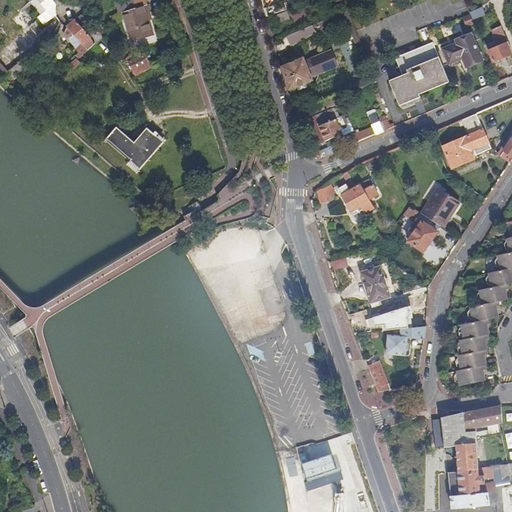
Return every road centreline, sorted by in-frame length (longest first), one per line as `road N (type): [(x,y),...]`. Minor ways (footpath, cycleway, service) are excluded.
road 1 (residential): [(360,423),(295,227),(295,181)]
road 2 (residential): [(511,180),(446,283),(422,402)]
road 3 (residential): [(511,88),(295,181)]
road 4 (residential): [(295,181),(294,155),(243,0)]
road 5 (residential): [(182,0),(218,119)]
